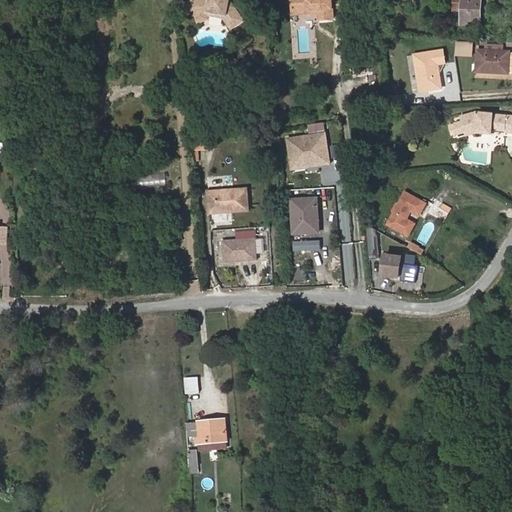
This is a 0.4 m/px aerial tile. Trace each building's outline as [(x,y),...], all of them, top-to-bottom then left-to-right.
[(245,21),(231,0),(193,0),(186,3),(184,6),(187,15),(194,12),(195,15),(199,17),(205,15),(207,12),(228,16),(232,22),(230,23),(234,28),(245,21)] [(334,19),(333,0),(292,0),(293,12),(321,10),(322,20),(334,19)] [(462,11),(462,0),(454,0),(454,11),(462,11)] [(481,26),(482,0),(462,0),(462,11),(461,25),(481,26)] [(322,20),(321,10),(293,12),(293,15),(319,13),(319,20),(322,20)] [(210,20),(208,16),(224,19),(232,30),(234,28),(230,23),(232,22),(228,16),(207,12),(205,15),(199,17),(195,15),(198,24),(210,20)] [(473,57),(473,43),(457,42),(456,56),(473,57)] [(442,51),(412,55),(418,93),(441,89),(437,65),(444,64),(442,51)] [(511,52),(510,53),(510,52),(503,52),(487,51),(478,51),(477,72),(509,73),(509,72),(511,72),(511,52)] [(236,70),(241,63),(231,57),(227,64),(236,70)] [(245,76),(250,68),(241,63),(236,70),(245,76)] [(367,72),(366,64),(353,65),(354,73),(367,72)] [(401,96),(390,97),(390,107),(401,107),(401,96)] [(511,132),(511,115),(474,112),(460,116),(462,121),(455,123),(458,135),(465,133),(466,136),(475,134),(475,133),(489,134),(489,128),(494,128),(506,129),(505,132),(511,132)] [(331,164),(327,133),(289,138),(293,169),(331,164)] [(208,150),(207,136),(195,137),(196,150),(200,150),(208,150)] [(167,174),(137,174),(137,187),(167,187),(167,174)] [(249,211),(248,189),(208,192),(210,214),(249,211)] [(420,215),(426,204),(406,192),(400,204),(397,204),(393,211),(394,214),(388,225),(408,236),(415,224),(407,219),(411,211),(420,215)] [(319,228),(318,198),(292,200),(294,234),(305,233),(305,228),(319,228)] [(443,204),(440,210),(450,213),(453,207),(443,204)] [(365,223),(368,257),(378,257),(375,229),(365,223)] [(256,259),(255,238),(222,240),(224,261),(256,259)] [(412,242),(409,248),(424,255),(426,249),(412,242)] [(414,281),(416,264),(399,262),(400,255),(383,253),(381,273),(394,275),(393,278),(414,281)] [(1,274),(0,284),(12,285),(13,276),(1,274)] [(186,377),(186,393),(201,392),(200,376),(186,377)] [(226,421),(186,424),(188,438),(196,438),(197,445),(228,442),(226,421)] [(197,451),(189,452),(191,471),(191,475),(199,474),(197,451)]
